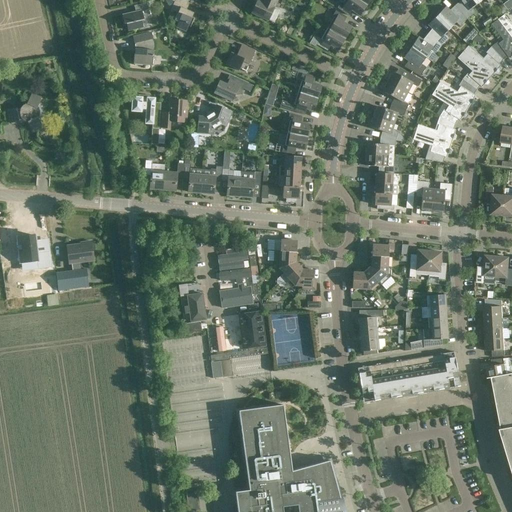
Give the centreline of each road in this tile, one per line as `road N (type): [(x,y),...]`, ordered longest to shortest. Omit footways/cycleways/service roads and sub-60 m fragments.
road 1 (tertiary): [(376,511),(350,416),(335,259)]
road 2 (residential): [(232,22),(219,28),(197,83),(119,74),(101,0)]
road 3 (unclassified): [(210,213),(0,195)]
road 4 (track): [(54,0),(98,204)]
road 5 (residential): [(466,372),(459,234)]
road 6 (residential): [(354,82),(232,22)]
road 7 (residential): [(459,234),(472,153),(497,106)]
